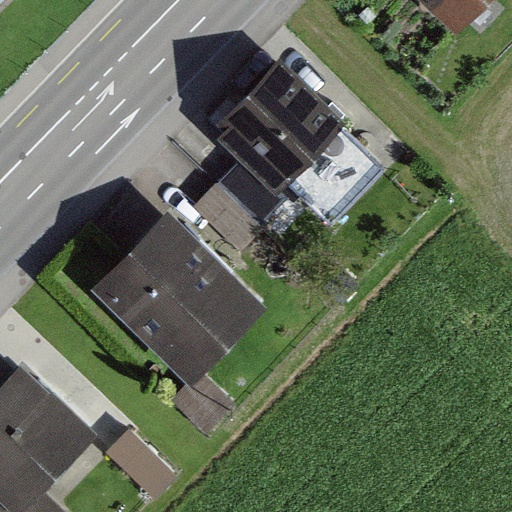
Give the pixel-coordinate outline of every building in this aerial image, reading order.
[(511,0),(424,0),(462,37),(498,0),(511,0)] [(242,161),(221,182),(256,218),(353,126),(288,59),(222,123),(229,131),(221,139),(242,161)] [(267,306),(169,210),(94,287),(189,380),(172,398),(210,436),(239,407),(203,372),(267,306)] [(98,439),(23,367),(0,391),(0,511),(72,511),(49,490),(98,439)] [(177,478),(136,432),(109,455),(151,501),(177,478)]
